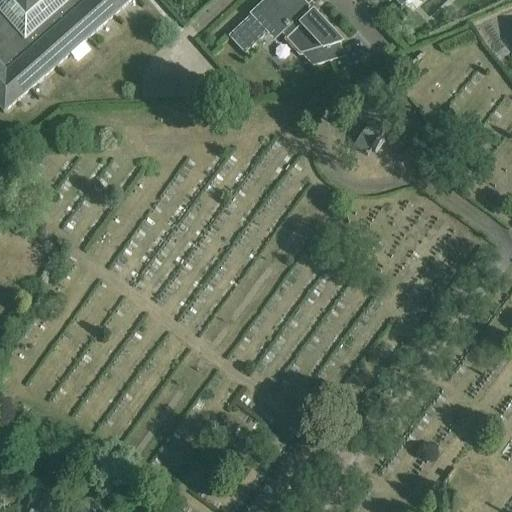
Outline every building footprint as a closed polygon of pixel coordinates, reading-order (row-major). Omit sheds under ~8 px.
[(0,0),(0,111),(4,115),(134,0),(0,0)] [(339,47),(341,47),(297,0),(270,0),(249,21),(250,22),(231,40),(245,55),(267,34),(275,41),(282,35),(285,38),(284,40),(300,56),(302,56),(313,68),(342,60),(339,47)] [(390,0),(400,11),(411,0),(390,0)] [(205,79),(144,80),(144,103),(206,101),(205,79)] [(370,126),(353,148),(367,159),(371,154),(374,157),(387,140),(370,126)]
